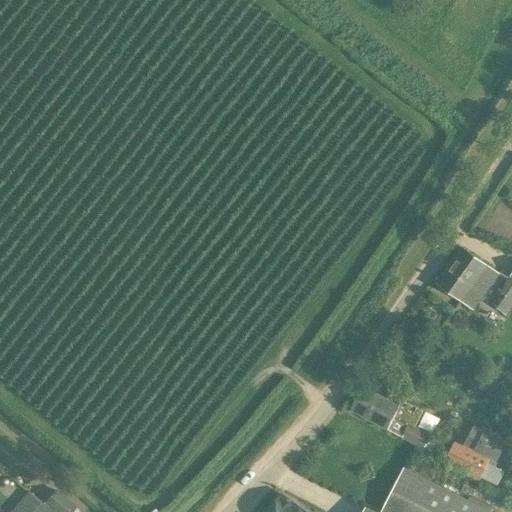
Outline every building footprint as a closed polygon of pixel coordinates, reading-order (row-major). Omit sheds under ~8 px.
[(498,274),(462,249),(438,282),(474,308),(498,274)] [(511,305),(511,280),(509,278),(500,292),(506,295),(498,307),(506,315),(511,305)] [(422,448),(429,433),(415,426),(422,411),(401,400),(398,406),(363,387),(350,410),(387,430),(422,448)] [(508,440),(482,426),(480,429),(473,425),(463,445),(454,441),(444,462),(478,481),(485,469),(490,472),(508,440)] [(487,511),(404,468),(381,511),(374,511),(366,508),(363,511),(487,511)] [(56,511),(78,511),(76,509),(76,508),(57,489),(44,501),(56,511)] [(305,511),(282,494),(268,511),(305,511)] [(53,511),(43,503),(42,504),(40,503),(31,511),(53,511)]
